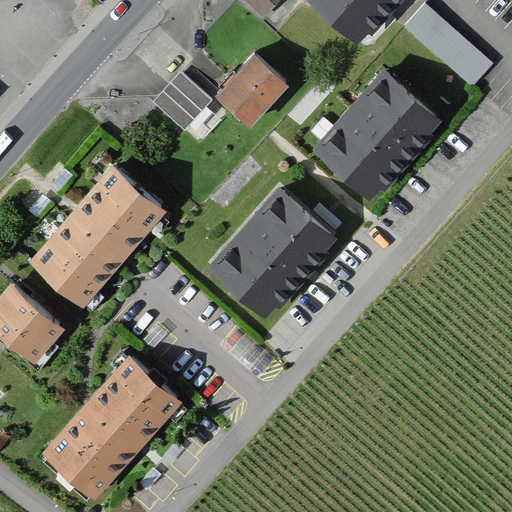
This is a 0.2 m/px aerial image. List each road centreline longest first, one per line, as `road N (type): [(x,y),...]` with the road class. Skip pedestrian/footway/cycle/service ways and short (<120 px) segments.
road 1 (residential): [(511,130),(174,511)]
road 2 (secondary): [(142,0),(0,156)]
